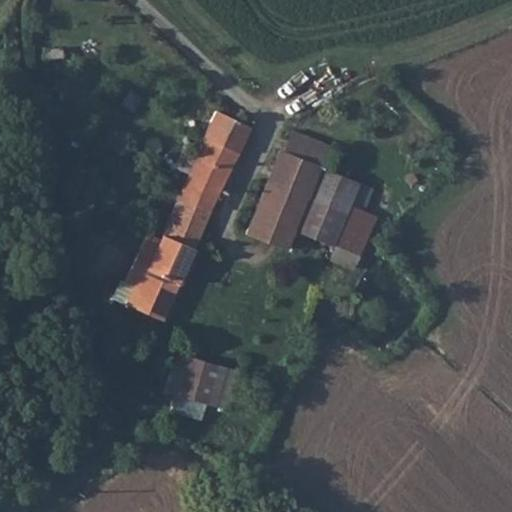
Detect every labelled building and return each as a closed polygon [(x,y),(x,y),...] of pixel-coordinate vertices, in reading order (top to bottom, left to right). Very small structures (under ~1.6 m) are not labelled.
[(160,231),(189,246),(228,175),(248,134),(212,115),(200,141),(202,144),(172,206),(160,231)] [(278,159),(320,177),(327,161),(286,141),(277,156),(278,159)] [(362,217),(370,198),(320,177),(278,159),(265,190),(345,224),(350,215),(362,217)] [(345,224),(265,190),(242,237),(283,254),(292,236),(333,252),(345,224)] [(377,225),(362,217),(350,215),(345,224),(333,252),(361,264),(377,225)] [(156,240),(140,272),(125,303),(153,317),(189,246),(160,231),(156,240)] [(143,232),(126,263),(140,272),(156,240),(143,232)] [(355,279),(361,264),(333,252),(327,267),(355,279)] [(227,422),(239,388),(176,364),(164,397),(227,422)]
